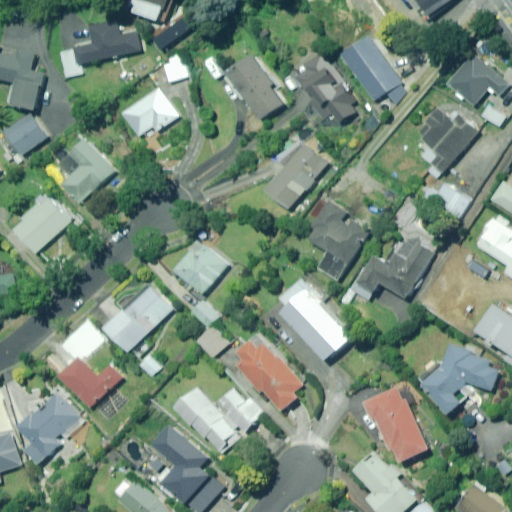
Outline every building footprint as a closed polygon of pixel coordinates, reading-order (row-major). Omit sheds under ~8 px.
[(136,0),(133,15),(161,21),(165,0),(136,0)] [(430,0),(443,16),(463,0),(430,0)] [(128,37),(124,20),(88,27),(91,43),(75,47),(75,51),(62,54),(67,79),(84,75),(82,66),(143,53),(139,35),(128,37)] [(423,70),(409,79),(380,33),(347,54),(378,102),(389,95),(396,106),(418,92),(421,97),(434,88),(423,70)] [(37,55),(0,46),(0,80),(18,84),(13,106),(38,112),(46,74),(34,72),(37,55)] [(276,88),(252,55),(226,73),(261,121),(283,105),(272,91),(276,88)] [(511,86),(511,85),(478,56),(452,86),(477,108),(492,91),(501,99),(511,86)] [(185,79),(178,60),(162,66),(169,85),(185,79)] [(358,100),(320,61),(299,81),(343,126),(358,112),(352,106),(358,100)] [(179,117),(159,90),(125,115),(146,145),(154,139),(148,132),(153,128),(157,133),(179,117)] [(509,117),(491,106),(484,118),(502,128),(509,117)] [(458,122),(442,108),(418,135),(434,149),(426,158),(447,175),(483,133),(463,116),(458,122)] [(48,140),(31,116),(6,133),(23,157),(48,140)] [(382,127),(375,120),(366,129),(373,137),(382,127)] [(117,172),(87,141),(72,154),(84,167),(64,187),(82,206),(117,172)] [(333,166),(310,146),(270,193),(293,212),(333,166)] [(473,201),(433,178),(423,196),(463,220),(473,201)] [(511,187),(507,184),(495,202),(511,212),(511,187)] [(74,223),(51,199),(17,232),(41,256),(74,223)] [(345,222),(353,211),(337,200),(317,228),(320,230),(313,241),(333,254),(322,269),(341,282),(374,234),(357,222),(354,228),(345,222)] [(511,230),(499,221),(482,247),(511,266),(511,270),(509,275),(511,277),(511,230)] [(232,267),(204,243),(180,272),(208,296),(232,267)] [(438,254),(422,244),(411,262),(400,256),(394,266),(380,257),(358,293),(374,303),(384,285),(411,301),(438,254)] [(0,296),(18,293),(14,275),(0,278),(0,296)] [(356,340),(304,281),(282,300),(291,310),(287,314),(330,363),(356,340)] [(176,310),(152,286),(109,330),(133,354),(176,310)] [(221,317),(204,302),(194,314),(211,329),(221,317)] [(511,309),(501,302),(481,333),(511,353),(511,309)] [(231,344),(214,328),(199,343),(216,359),(231,344)] [(264,352),(255,341),(240,354),(246,362),(240,367),(264,395),(267,393),(285,413),(301,399),(297,394),(306,387),(271,346),(264,352)] [(482,389),(496,392),(502,370),(492,368),(493,362),(475,357),(476,350),(452,344),(447,365),(425,383),(453,415),(482,389)] [(238,360),(237,347),(228,348),(229,361),(238,360)] [(163,369),(152,357),(142,366),(154,378),(163,369)] [(101,378),(82,359),(63,378),(94,409),(125,379),(113,366),(101,378)] [(434,451),(403,388),(369,405),(377,422),(380,420),(396,453),(399,451),(406,465),(434,451)] [(243,429),(248,435),(268,417),(251,398),(248,401),(237,389),(221,403),(231,414),(227,418),(201,389),(178,410),(194,428),(196,426),(208,440),(211,438),(225,455),(245,437),(240,432),(243,429)] [(42,467),(89,423),(61,393),(22,429),(36,445),(29,451),(42,467)] [(214,460),(174,426),(156,447),(173,461),(158,479),(197,511),(207,511),(227,488),(205,470),(214,460)] [(0,486),(7,486),(7,473),(26,467),(14,434),(0,439),(0,486)] [(432,511),(400,479),(404,475),(396,466),(392,469),(377,453),(357,473),(378,494),(371,501),(381,511),(432,511)] [(172,511),(142,481),(122,500),(133,511),(172,511)] [(510,511),(476,487),(458,511),(459,511),(510,511)]
